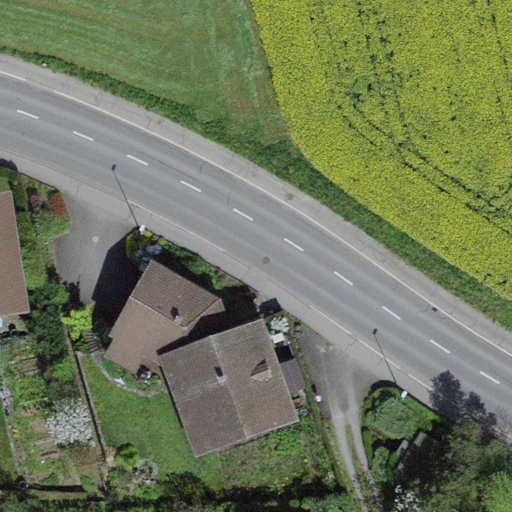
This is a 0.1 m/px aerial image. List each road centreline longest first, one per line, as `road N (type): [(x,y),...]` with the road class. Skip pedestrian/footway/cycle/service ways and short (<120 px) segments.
road 1 (secondary): [(357,289),(132,159),(0,105)]
road 2 (residential): [(363,511),(350,464),(357,289)]
road 3 (secondary): [(511,390),(357,289)]
